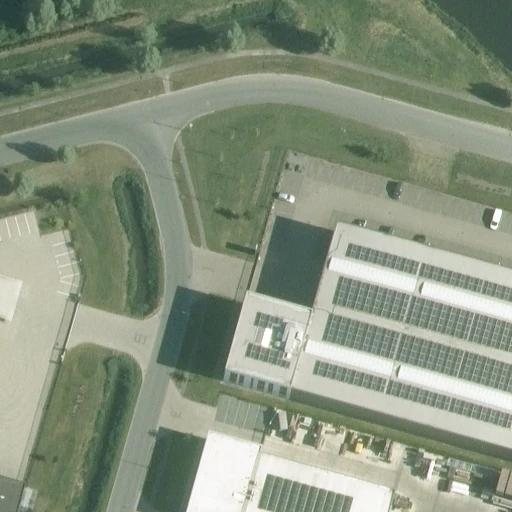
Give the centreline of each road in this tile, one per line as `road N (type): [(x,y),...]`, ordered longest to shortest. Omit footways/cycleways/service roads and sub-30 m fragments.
road 1 (unclassified): [(138,119),(169,216),(174,302),(120,511)]
road 2 (unclassified): [(138,119),(234,94),(290,90),(511,149)]
road 3 (unclassified): [(0,154),(138,119)]
